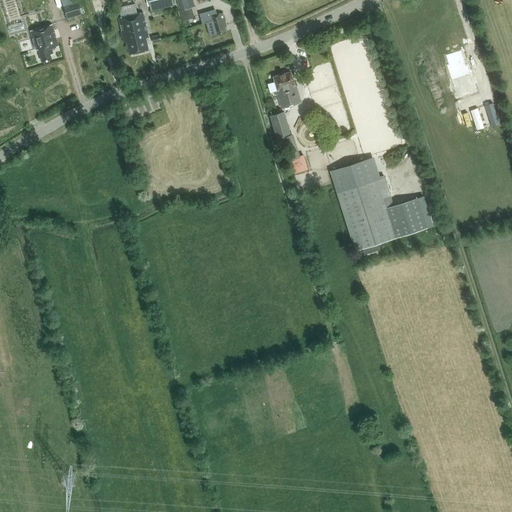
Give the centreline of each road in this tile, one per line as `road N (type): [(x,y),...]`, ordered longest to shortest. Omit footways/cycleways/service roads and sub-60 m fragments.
road 1 (track): [(511,395),(374,0)]
road 2 (tertiary): [(0,158),(117,92),(300,33),(370,0)]
road 3 (track): [(331,335),(243,53)]
